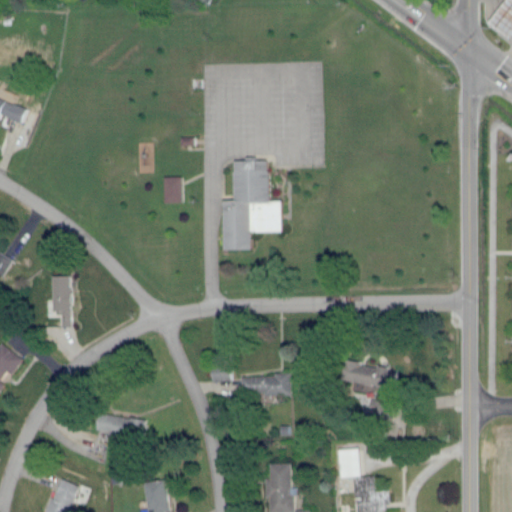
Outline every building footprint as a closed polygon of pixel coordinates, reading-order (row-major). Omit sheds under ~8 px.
[(507,0),(511,0),(511,34),(493,20),(507,0)] [(24,120),(3,112),(1,118),(0,117),(0,96),(29,107),(24,120)] [(182,142),(182,134),(195,134),(195,138),(195,143),(189,142),(182,142)] [(269,170),(271,170),(271,200),(283,200),(283,229),(252,230),(252,246),(227,247),(226,199),(237,199),(237,159),(269,159),(269,170)] [(165,174),(183,173),(183,179),(184,199),(166,199),(165,174)] [(0,248),(16,259),(5,276),(0,272),(0,248)] [(46,273),(23,274),(24,302),(47,301),(46,273)] [(63,325),(63,313),(59,313),(59,309),(54,309),(53,274),(70,274),(70,286),(74,285),(74,304),(71,304),(72,325),(63,325)] [(0,388),(0,345),(3,341),(24,357),(13,372),(9,369),(1,379),(5,382),(0,388)] [(379,390),(375,389),(376,383),(374,382),(373,384),(367,383),(366,388),(353,386),(354,379),(343,377),(347,356),(363,359),(362,363),(378,366),(378,362),(390,364),(389,368),(399,370),(395,387),(380,385),(379,390)] [(231,380),(230,365),(211,366),(211,381),(231,380)] [(279,393),(265,393),(265,390),(244,390),(243,375),(276,374),(276,371),(292,371),(292,393),(279,393)] [(143,438),(112,433),(113,430),(98,427),(101,411),(132,416),(132,415),(147,417),(143,438)] [(358,511),(358,501),(364,501),(363,495),(357,496),(356,475),(342,476),(340,448),(360,446),(362,476),(376,474),(377,490),(391,488),(393,503),(388,504),(388,508),(382,509),(382,511),(358,511)] [(296,509),(296,511),(271,511),(271,496),(267,496),(266,477),(272,476),(271,462),(292,462),(293,485),(297,485),(298,493),(295,493),(296,509)] [(70,511),(45,511),(52,496),(55,497),(63,477),(81,484),(70,511)] [(150,511),(145,480),(166,477),(171,509),(165,510),(165,511),(150,511)]
